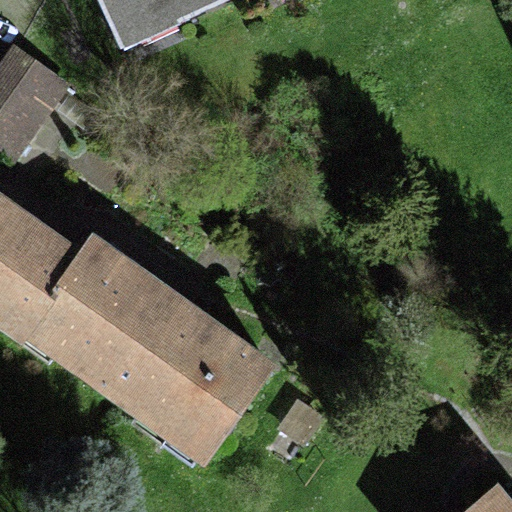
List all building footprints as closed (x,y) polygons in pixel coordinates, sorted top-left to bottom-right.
[(210,0),(103,0),(122,41),(210,0)] [(17,53),(0,76),(0,79),(44,112),(63,87),(17,53)] [(0,79),(0,147),(11,155),(44,112),(0,79)] [(0,335),(11,343),(23,326),(71,256),(0,208),(0,335)] [(83,237),(71,256),(23,326),(206,450),(267,361),(83,237)] [(511,511),(511,507),(502,495),(480,511),(511,511)]
